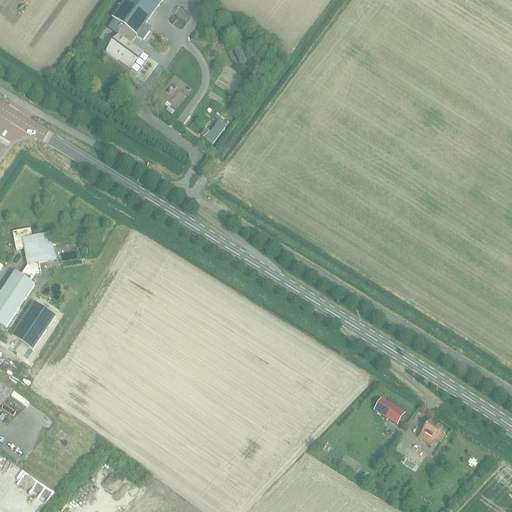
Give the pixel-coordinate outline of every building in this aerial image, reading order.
[(118,36),(106,52),(117,60),(118,58),(132,68),(143,53),(126,41),(132,34),(142,42),(150,31),(144,27),(163,0),(125,0),(112,19),(114,20),(107,29),(118,36)] [(206,130),(201,136),(212,145),(225,128),(219,123),(211,133),(206,130)] [(14,273),(0,293),(0,324),(6,329),(34,287),(29,283),(35,274),(40,273),(38,263),(47,262),(51,255),(50,247),(48,236),(32,239),(30,230),(12,233),(16,251),(24,249),(28,266),(20,277),(14,273)] [(27,333),(38,309),(30,305),(18,329),(27,333)] [(0,384),(0,405),(10,391),(0,384)] [(381,399),(373,411),(397,426),(404,414),(381,399)] [(418,439),(426,444),(431,447),(435,441),(434,441),(442,429),(429,421),(418,439)] [(421,468),(431,452),(413,440),(402,456),(421,468)]
